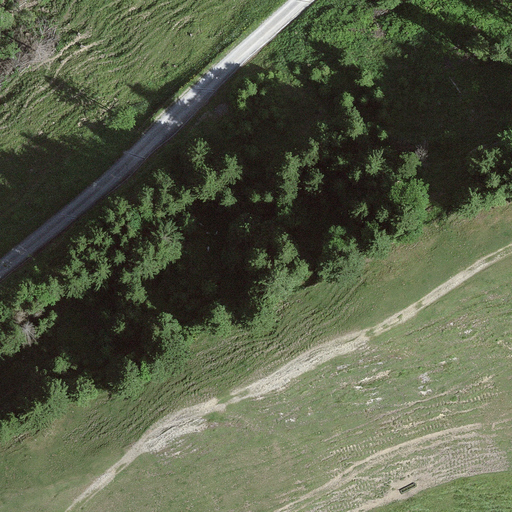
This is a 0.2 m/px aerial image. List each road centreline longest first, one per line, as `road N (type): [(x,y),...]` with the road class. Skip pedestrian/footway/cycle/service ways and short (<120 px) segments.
road 1 (track): [(69,511),(154,433),(278,379),(511,249)]
road 2 (track): [(34,233),(204,90),(291,0)]
